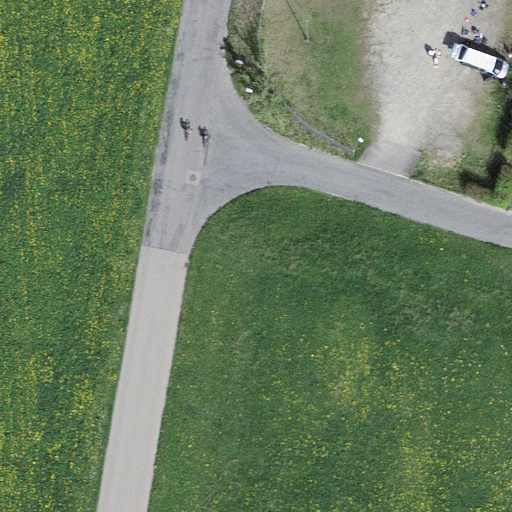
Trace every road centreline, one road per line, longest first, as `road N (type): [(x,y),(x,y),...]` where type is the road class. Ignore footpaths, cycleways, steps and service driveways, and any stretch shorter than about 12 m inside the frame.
road 1 (tertiary): [(127,511),(213,0)]
road 2 (track): [(511,234),(191,137)]
road 3 (track): [(366,190),(419,39)]
